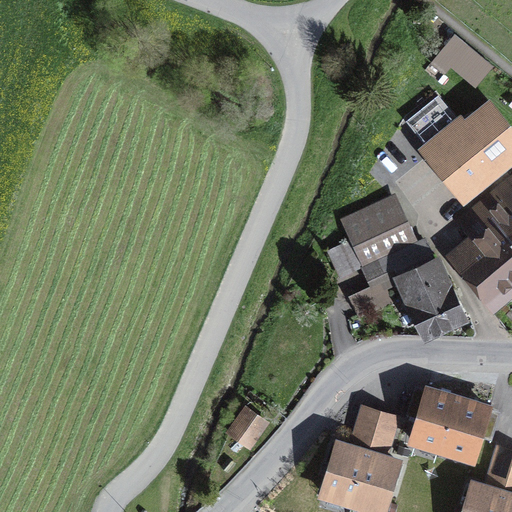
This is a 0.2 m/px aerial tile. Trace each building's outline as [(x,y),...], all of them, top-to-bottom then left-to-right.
[(406,118),(468,191),(511,154),(511,131),(487,102),(457,128),(432,97),(406,118)] [(511,175),(484,197),(503,223),(511,234),(511,175)] [(398,202),(349,223),(356,239),(366,263),(383,256),(393,281),(402,277),(423,328),(459,313),(426,236),(415,240),(398,202)] [(511,234),(503,223),(462,253),(492,293),(511,278),(511,234)] [(366,263),(356,239),(325,252),(335,276),(366,263)] [(440,454),(458,395),(426,385),(408,444),(440,454)] [(458,395),(440,454),(475,464),(493,406),(458,395)] [(246,410),(233,429),(250,441),(263,423),(246,410)] [(352,505),(367,451),(332,442),(317,495),(352,505)] [(367,451),(352,505),(376,511),(384,511),(399,460),(367,451)] [(497,511),(504,489),(468,479),(458,511),(497,511)] [(511,511),(511,491),(504,489),(497,511),(511,511)]
